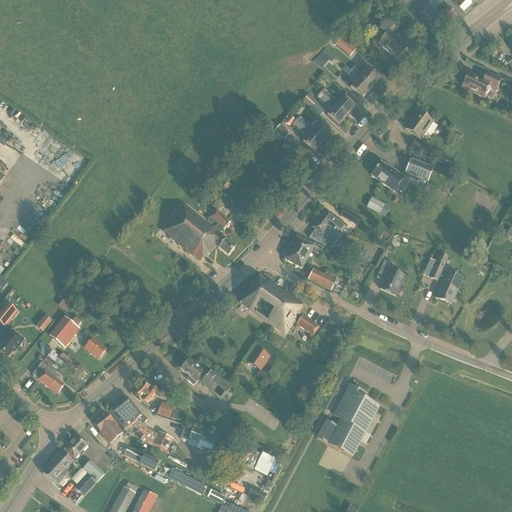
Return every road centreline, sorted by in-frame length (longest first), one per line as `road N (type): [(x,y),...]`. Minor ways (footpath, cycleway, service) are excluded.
road 1 (tertiary): [(260,250),(415,82),(511,2)]
road 2 (tertiary): [(57,432),(260,250)]
road 3 (unclassified): [(488,367),(377,322),(290,277),(260,250)]
